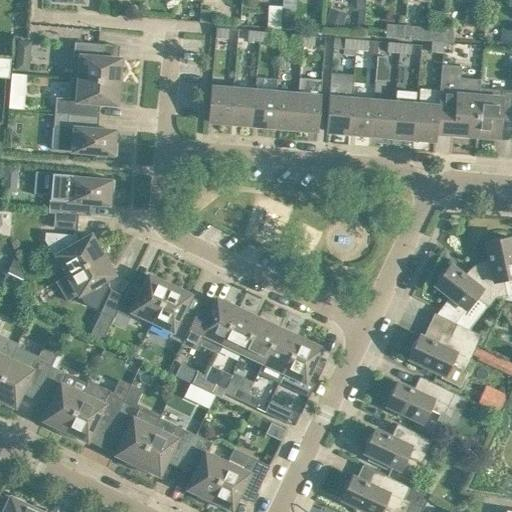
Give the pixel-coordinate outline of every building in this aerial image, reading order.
[(356,0),(355,10),(364,10),(364,0),(356,0)] [(324,25),(340,31),(346,14),(330,9),(324,25)] [(279,27),(280,12),(273,12),(273,13),(267,19),(266,27),(279,27)] [(402,39),(403,26),(385,24),(384,37),(402,39)] [(443,29),(403,25),(403,26),(402,39),(431,41),(442,42),(442,36),(443,30),(443,29)] [(216,28),(215,38),(227,38),(228,29),(216,28)] [(247,40),(259,41),(260,31),(248,30),(247,40)] [(442,36),(442,42),(443,43),(452,43),(454,31),(443,30),(442,36)] [(511,31),(500,30),(499,43),(511,44),(511,31)] [(260,31),(259,41),(271,42),(271,32),(260,31)] [(290,44),(301,45),(301,35),(291,34),(290,44)] [(301,35),(301,45),(314,46),(315,36),(301,35)] [(355,49),(356,39),(344,38),(333,38),(333,49),(343,50),(343,49),(355,49)] [(356,39),(355,49),(367,50),(368,40),(356,39)] [(442,42),(431,41),(430,51),(442,52),(443,43),(442,42)] [(74,42),(73,56),(80,57),(78,78),(118,82),(120,59),(97,57),(98,44),(74,42)] [(386,52),(398,53),(399,43),(387,42),(386,52)] [(399,43),(398,53),(410,54),(411,44),(399,43)] [(28,56),(16,55),(15,70),(27,71),(28,56)] [(0,58),(0,78),(9,79),(10,59),(0,58)] [(375,81),(386,81),(388,65),(377,64),(375,81)] [(348,133),(351,99),(353,74),(331,72),(326,131),(348,133)] [(55,98),(54,113),(68,114),(92,116),(93,103),(116,104),(118,82),(78,78),(71,78),(69,99),(55,98)] [(438,106),(438,109),(455,111),(453,134),(476,136),(479,96),(458,94),(458,87),(440,85),(438,106)] [(233,89),(211,87),(208,121),(230,123),(233,89)] [(233,89),(230,123),(251,125),(254,90),(233,89)] [(254,90),(251,125),(273,127),(276,92),(254,90)] [(479,96),(476,136),(498,138),(500,114),(511,115),(511,91),(501,91),(500,98),(479,96)] [(276,92),(273,127),(295,129),(298,94),(276,92)] [(298,94),(295,129),(317,130),(320,96),(298,94)] [(23,98),(8,97),(8,109),(22,110),(23,98)] [(351,99),(348,133),(370,135),(373,101),(351,99)] [(373,101),(370,135),(391,137),(394,102),(373,101)] [(394,102),(391,137),(413,139),(416,104),(394,102)] [(416,104),(413,139),(435,140),(438,109),(438,106),(416,104)] [(52,135),(52,150),(72,151),(94,153),(93,154),(116,156),(117,143),(113,142),(114,131),(91,129),(92,116),(68,114),(54,113),(52,135)] [(2,179),(16,180),(17,167),(3,166),(2,179)] [(92,179),(70,177),(70,176),(53,175),(52,189),(50,189),(48,213),(54,213),(78,215),(84,216),(85,202),(108,204),(109,193),(113,193),(114,180),(92,178),(92,179)] [(0,208),(0,235),(9,236),(11,209),(0,208)] [(78,215),(54,213),(53,227),(77,229),(78,215)] [(54,256),(56,255),(67,275),(102,255),(91,235),(79,241),(76,235),(45,232),(44,240),(54,256)] [(477,268),(495,298),(507,295),(507,293),(511,291),(511,246),(510,237),(506,238),(503,237),(501,237),(498,237),(496,238),(493,239),(490,241),(485,242),(490,264),(483,265),(477,268)] [(102,255),(67,275),(58,280),(70,300),(113,274),(102,255)] [(495,298),(477,268),(472,272),(467,278),(450,265),(447,268),(443,270),(441,272),(439,276),(438,278),(437,281),(434,284),(450,296),(437,313),(455,322),(466,309),(475,297),(488,307),(495,298)] [(152,321),(169,285),(148,275),(138,296),(126,290),(124,296),(116,312),(114,318),(113,320),(120,324),(124,316),(129,318),(132,312),(152,321)] [(190,295),(169,285),(152,321),(171,330),(168,337),(181,343),(192,321),(180,316),(190,295)] [(102,308),(96,321),(109,326),(113,317),(114,318),(116,312),(124,296),(111,289),(102,308)] [(221,343),(238,309),(216,299),(206,321),(194,316),(192,321),(181,343),(197,350),(200,345),(217,353),(221,343)] [(31,330),(39,312),(34,309),(25,327),(31,330)] [(238,309),(221,343),(242,352),(258,318),(238,309)] [(258,318),(242,352),(263,362),(279,328),(258,318)] [(456,323),(451,334),(476,346),(481,335),(456,323)] [(283,372),(299,338),(279,328),(263,362),(258,373),(278,383),(283,372)] [(410,354),(408,358),(442,374),(440,378),(460,387),(468,370),(465,369),(472,354),(479,357),(482,349),(476,346),(451,334),(446,344),(438,340),(437,344),(419,335),(417,339),(415,341),(414,342),(412,344),(411,347),(410,350),(410,352),(410,354)] [(0,380),(10,360),(17,346),(18,344),(0,335),(0,380)] [(325,363),(315,359),(321,348),(299,338),(283,372),(314,386),(325,363)] [(38,394),(51,366),(53,363),(17,346),(10,360),(0,380),(0,403),(2,405),(4,401),(14,406),(21,391),(25,393),(27,389),(38,394)] [(66,373),(51,366),(38,394),(49,399),(47,403),(50,405),(43,420),(54,425),(52,429),(63,434),(82,394),(61,384),(66,373)] [(191,384),(200,388),(204,379),(206,376),(197,371),(191,384)] [(204,379),(200,388),(212,394),(216,385),(204,379)] [(112,395),(113,392),(88,380),(82,394),(63,434),(74,439),(76,435),(87,440),(94,426),(97,427),(99,423),(110,428),(123,400),(112,395)] [(388,398),(388,401),(386,405),(422,422),(429,409),(439,414),(436,420),(453,428),(467,399),(446,389),(428,381),(424,391),(416,387),(414,391),(397,382),(395,386),(394,387),(392,389),(391,390),(389,393),(389,394),(388,397),(388,398)] [(191,384),(185,397),(206,407),(212,394),(200,388),(191,384)] [(499,414),(505,401),(507,395),(486,385),(477,404),(499,414)] [(236,387),(231,396),(243,402),(248,393),(236,387)] [(248,393),(243,402),(256,408),(260,399),(248,393)] [(134,405),(123,400),(110,428),(121,433),(119,438),(123,439),(115,454),(126,459),(124,463),(135,468),(154,428),(159,418),(161,414),(135,403),(134,405)] [(270,400),(264,412),(268,414),(286,422),(291,411),(270,400)] [(247,420),(258,425),(262,417),(251,412),(247,420)] [(172,457),(182,462),(195,435),(159,418),(154,428),(135,468),(146,473),(148,470),(159,475),(166,460),(170,462),(172,457)] [(365,445),(365,448),(364,452),(400,469),(406,456),(421,462),(431,440),(424,437),(406,428),(402,438),(394,434),(392,438),(374,429),(373,433),(371,434),(369,436),(368,437),(367,440),(366,442),(366,444),(365,445)] [(195,435),(182,462),(193,467),(191,472),(195,474),(188,489),(198,494),(197,497),(208,502),(226,463),(206,453),(211,442),(195,435)] [(226,463),(208,502),(219,508),(220,504),(231,509),(238,494),(242,496),(245,488),(256,493),(268,469),(232,452),(226,463)] [(468,478),(475,462),(457,454),(452,466),(463,471),(461,475),(468,478)] [(343,494),(343,495),(341,499),(368,511),(383,511),(384,511),(387,511),(404,511),(410,502),(422,508),(428,496),(384,475),(379,485),(372,481),(370,485),(352,476),(350,480),(348,482),(347,483),(346,484),(345,487),(344,489),(343,491),(343,492),(343,494)] [(10,498),(3,511),(39,511),(27,506),(26,505),(24,503),(23,502),(21,501),(18,500),(17,500),(16,499),(13,499),(10,498)]
